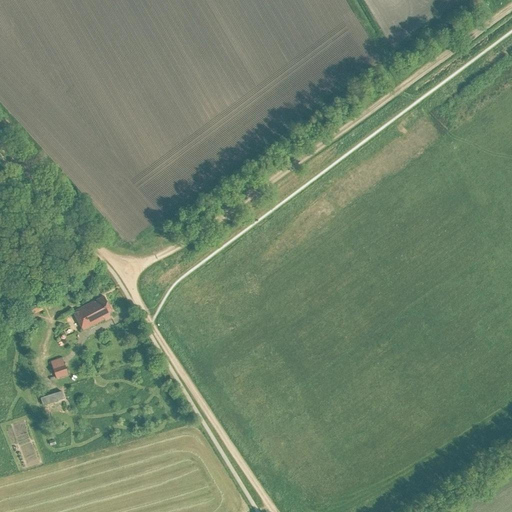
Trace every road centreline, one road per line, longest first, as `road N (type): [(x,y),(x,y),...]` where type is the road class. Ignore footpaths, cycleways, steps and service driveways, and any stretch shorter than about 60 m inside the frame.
road 1 (track): [(125,280),(511,6)]
road 2 (track): [(273,511),(125,280)]
road 3 (track): [(125,280),(0,145)]
